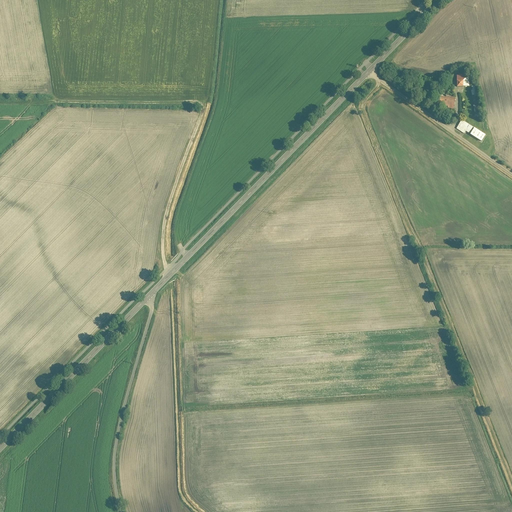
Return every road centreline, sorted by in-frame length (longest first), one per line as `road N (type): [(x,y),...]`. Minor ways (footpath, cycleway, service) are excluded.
road 1 (tertiary): [(370,65),(0,450)]
road 2 (track): [(170,276),(163,230),(203,107),(0,101)]
road 3 (residential): [(511,174),(370,65)]
